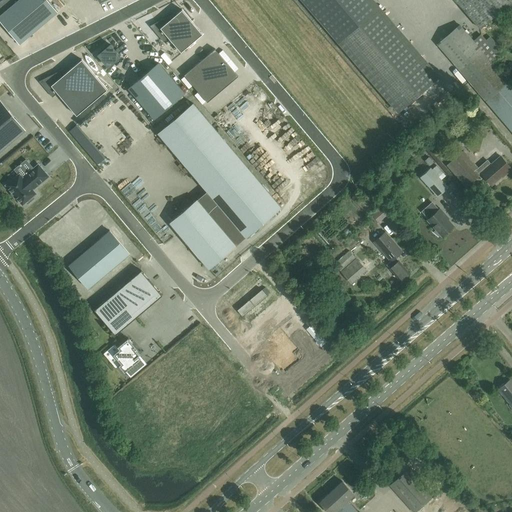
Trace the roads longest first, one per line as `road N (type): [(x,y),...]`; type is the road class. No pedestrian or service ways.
road 1 (unclassified): [(202,0),(340,173),(336,188),(201,308)]
road 2 (primary): [(511,244),(212,511)]
road 3 (primary): [(249,511),(511,282)]
road 4 (unclassified): [(152,0),(19,71),(18,88),(90,178)]
road 5 (secondary): [(107,511),(61,441),(33,345),(0,280)]
road 6 (unclassified): [(90,178),(201,308)]
